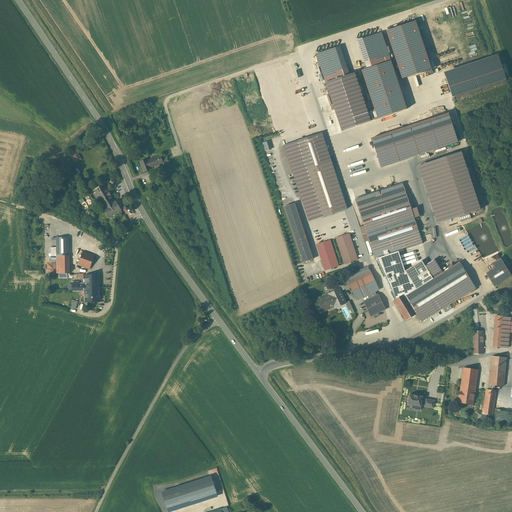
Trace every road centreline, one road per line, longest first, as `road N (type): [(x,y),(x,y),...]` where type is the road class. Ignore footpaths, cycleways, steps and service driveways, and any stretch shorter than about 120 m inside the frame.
road 1 (secondary): [(17,0),(107,134),(149,225),(218,319)]
road 2 (secondary): [(218,319),(361,511)]
road 3 (unclassified): [(95,511),(179,356),(218,319)]
